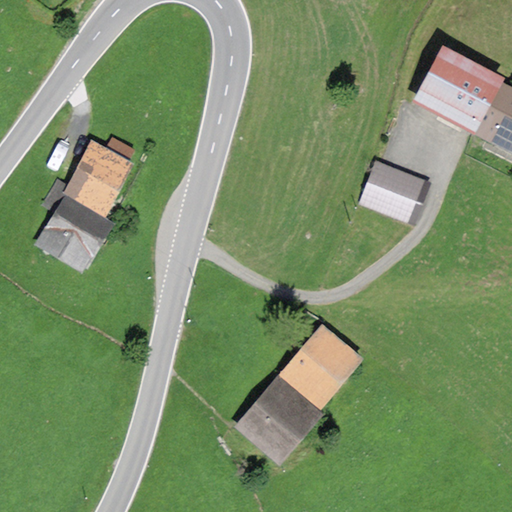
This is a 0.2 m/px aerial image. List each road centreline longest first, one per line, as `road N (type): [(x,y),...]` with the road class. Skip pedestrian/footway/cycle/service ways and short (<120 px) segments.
road 1 (secondary): [(112,511),(141,436),(226,87),(229,29),(216,0)]
road 2 (secondary): [(126,0),(0,167)]
